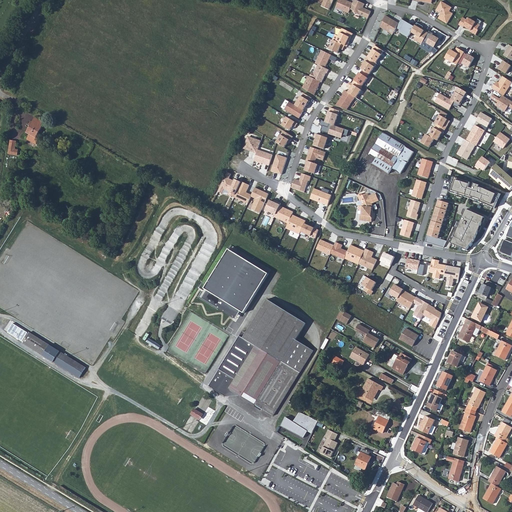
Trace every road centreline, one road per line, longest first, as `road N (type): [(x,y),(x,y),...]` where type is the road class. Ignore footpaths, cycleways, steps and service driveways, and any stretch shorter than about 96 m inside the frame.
road 1 (residential): [(417,248),(489,50),(419,13),(380,3)]
road 2 (track): [(49,492),(109,388),(192,436),(203,433),(220,403),(231,402)]
road 3 (residential): [(380,3),(308,124),(286,188)]
road 4 (residential): [(458,310),(393,456)]
road 5 (residential): [(511,369),(486,422),(466,506)]
road 6 (residential): [(286,188),(337,232),(403,245)]
road 7 (track): [(0,329),(77,380),(109,388)]
